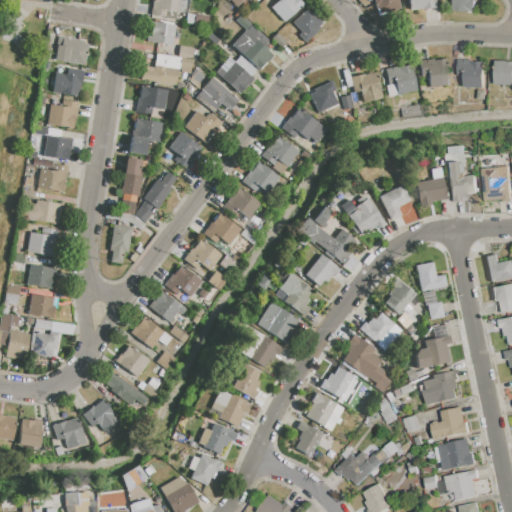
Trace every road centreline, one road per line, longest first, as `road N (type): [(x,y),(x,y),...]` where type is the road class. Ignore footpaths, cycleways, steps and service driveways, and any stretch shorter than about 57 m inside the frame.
road 1 (residential): [(511,35),(434,34),(307,61),(118,299)]
road 2 (residential): [(511,226),(422,236),(387,254),(298,369),(221,511)]
road 3 (residential): [(84,289),(122,0)]
road 4 (residential): [(454,231),(510,511)]
